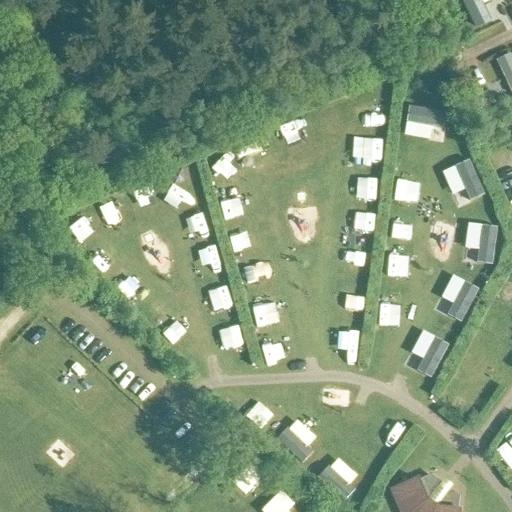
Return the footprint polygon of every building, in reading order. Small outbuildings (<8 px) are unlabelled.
[(468,0),(482,30),(500,22),(489,0),(468,0)] [(511,55),(501,60),(511,85),(511,55)] [(489,100),(477,105),(482,116),(494,111),(489,100)] [(416,106),(414,122),(452,126),(453,110),(416,106)] [(462,166),(477,201),(492,195),(478,160),(462,166)] [(483,263),(501,265),(507,227),(489,224),(483,263)] [(472,281),(454,314),(470,323),(488,289),(472,281)] [(43,354),(60,338),(49,325),(31,342),(43,354)] [(424,368),(439,376),(458,343),(442,334),(424,368)] [(75,350),(58,367),(70,379),(87,362),(75,350)] [(98,404),(114,387),(101,375),(85,392),(98,404)] [(128,400),(111,416),(123,430),(140,413),(128,400)] [(306,459),(325,438),(303,418),(283,439),(306,459)] [(140,445),(154,455),(168,436),(153,426),(140,445)] [(167,469),(179,481),(196,463),(183,451),(167,469)] [(344,499),(366,476),(344,455),(322,478),(344,499)] [(239,481),(253,493),(270,474),(256,462),(239,481)] [(440,483),(431,476),(389,491),(398,511),(459,511),(460,498),(450,491),(452,488),(442,481),(440,483)] [(267,508),(271,511),(291,511),(300,503),(285,489),(267,508)]
